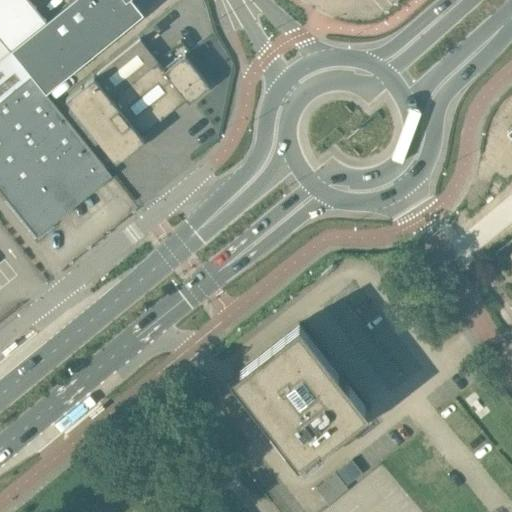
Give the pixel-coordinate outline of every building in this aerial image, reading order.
[(0,0),(0,35),(9,47),(45,19),(29,0),(0,0)] [(70,0),(11,48),(46,91),(144,13),(133,0),(70,0)] [(51,8),(44,0),(31,0),(44,14),(51,8)] [(0,190),(31,229),(106,168),(11,50),(0,58),(0,190)] [(112,98),(141,135),(142,135),(187,99),(190,103),(211,86),(186,55),(166,70),(159,61),(112,98)] [(66,98),(84,120),(116,161),(145,139),(142,135),(141,135),(112,98),(95,76),(66,98)] [(300,465),(369,411),(299,322),(230,376),(266,422),(300,465)] [(4,355),(17,344),(14,340),(1,351),(4,355)] [(101,403),(89,413),(93,418),(105,408),(101,403)]
